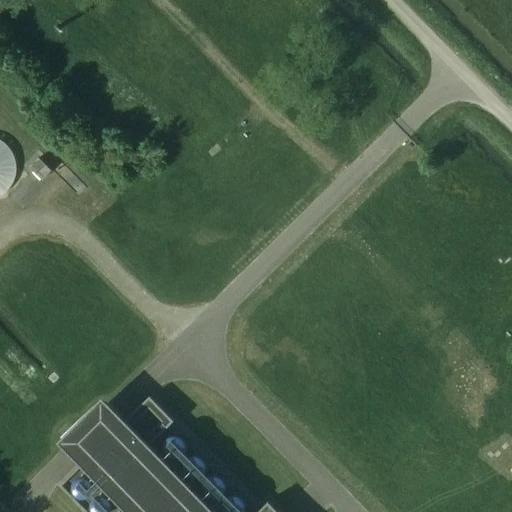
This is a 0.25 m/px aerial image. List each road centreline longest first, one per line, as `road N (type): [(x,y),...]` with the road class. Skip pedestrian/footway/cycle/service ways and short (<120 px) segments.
road 1 (unknown): [(0,242),(47,228),(89,244),(188,341)]
road 2 (unclassified): [(511,120),(393,0)]
